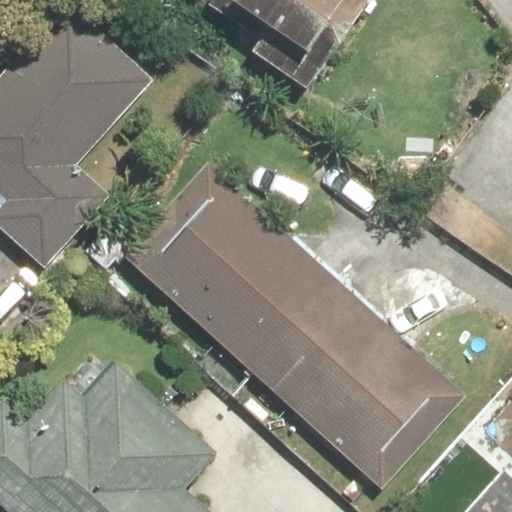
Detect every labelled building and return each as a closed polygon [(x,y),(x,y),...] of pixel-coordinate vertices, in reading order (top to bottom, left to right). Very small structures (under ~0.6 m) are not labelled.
[(75,0),(74,0),(0,79),(0,185),(11,196),(0,208),(0,212),(58,267),(123,198),(91,169),(169,86),(75,0)] [(246,0),(275,17),(266,31),(331,70),(373,0),(246,0)] [(214,165),(134,254),(379,475),(460,386),(214,165)] [(11,393),(0,405),(0,508),(4,511),(225,511),(184,474),(210,446),(98,343),(33,413),(11,393)] [(511,511),(511,474),(476,511),(511,511)]
